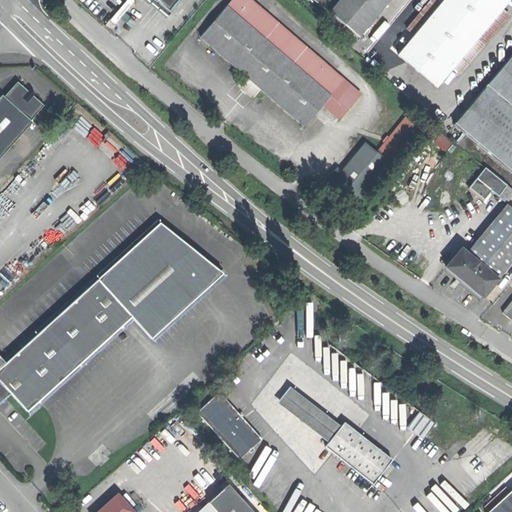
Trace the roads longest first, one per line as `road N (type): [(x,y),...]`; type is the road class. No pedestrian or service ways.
road 1 (secondary): [(9,1),(232,203),(382,314),(511,396)]
road 2 (unclassified): [(511,350),(344,242),(181,113),(62,0)]
